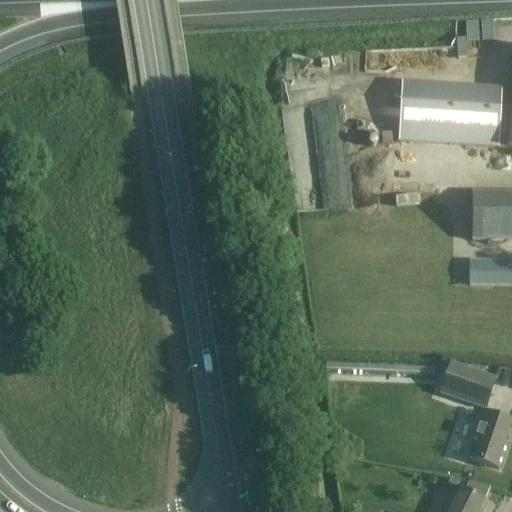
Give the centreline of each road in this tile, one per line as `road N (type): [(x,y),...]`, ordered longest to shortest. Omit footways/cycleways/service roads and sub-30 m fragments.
road 1 (tertiary): [(227,505),(143,0)]
road 2 (motorway): [(0,46),(45,27),(215,0)]
